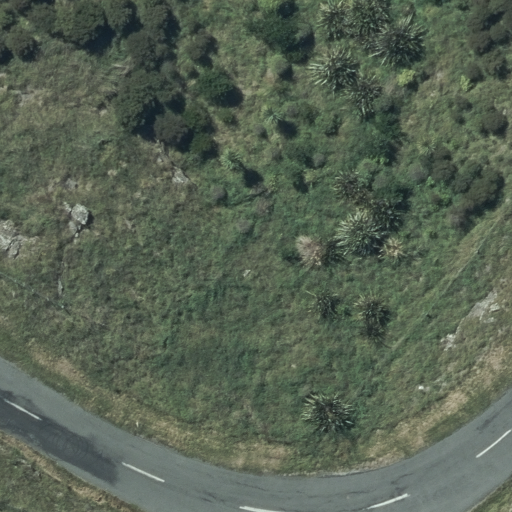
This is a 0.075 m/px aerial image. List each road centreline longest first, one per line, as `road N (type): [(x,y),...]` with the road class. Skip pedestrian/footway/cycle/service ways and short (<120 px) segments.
road 1 (unclassified): [(0,396),(123,464),(278,511)]
road 2 (unclassified): [(297,511),(366,509),(407,495),(511,427)]
